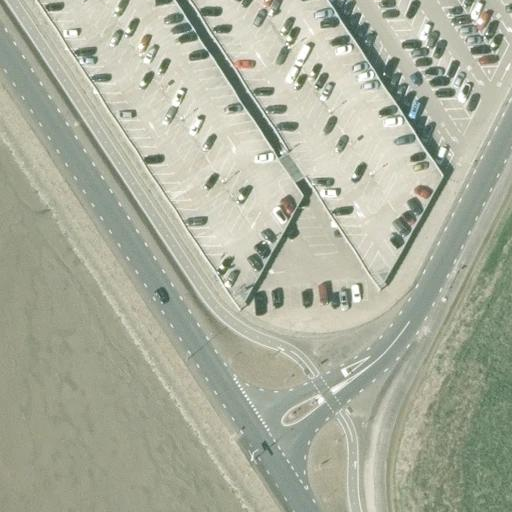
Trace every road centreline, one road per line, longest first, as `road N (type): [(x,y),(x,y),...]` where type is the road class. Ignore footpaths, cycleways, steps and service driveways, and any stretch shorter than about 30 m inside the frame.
road 1 (unclassified): [(246,424),(0,49)]
road 2 (primary): [(362,370),(403,327),(511,124)]
road 3 (primary): [(362,370),(246,424)]
road 4 (primary): [(267,455),(362,370)]
